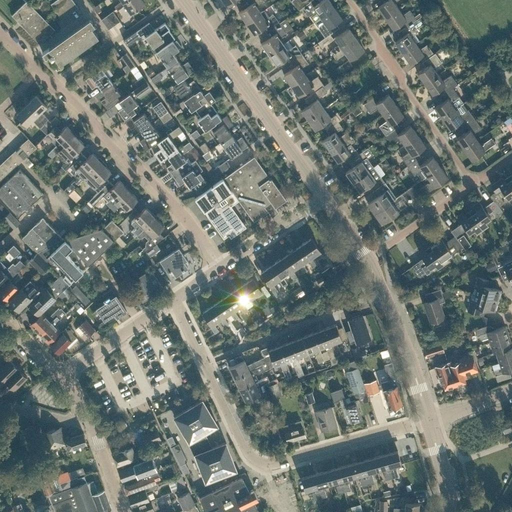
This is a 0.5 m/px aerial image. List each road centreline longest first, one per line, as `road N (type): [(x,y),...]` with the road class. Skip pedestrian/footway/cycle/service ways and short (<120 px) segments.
road 1 (residential): [(221,268),(178,209),(0,32)]
road 2 (residential): [(202,361),(246,451),(271,464),(427,419)]
road 3 (tertiary): [(322,197),(182,0)]
road 4 (residential): [(471,184),(338,0)]
road 5 (residential): [(202,361),(384,293)]
road 6 (residential): [(61,377),(173,300)]
road 7 (tertiary): [(427,419),(384,293)]
road 8 (residential): [(366,258),(471,184)]
road 9 (residential): [(221,268),(322,197)]
